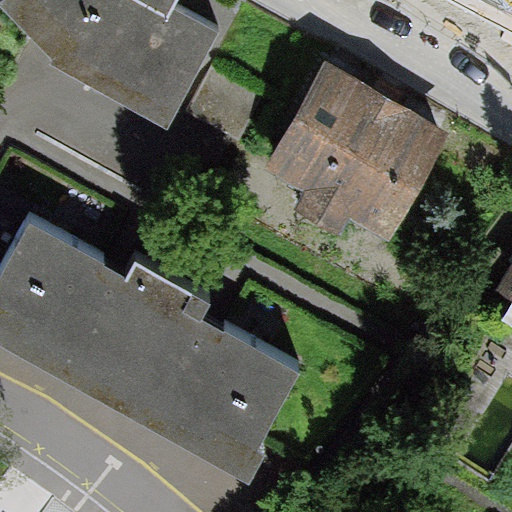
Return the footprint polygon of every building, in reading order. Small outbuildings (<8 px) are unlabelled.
[(168,122),(220,30),(176,5),(179,0),(1,0),(54,53),(50,63),(168,122)] [(454,131),(326,63),(263,181),(303,202),(294,220),(339,244),(350,224),(392,246),(454,131)] [(261,91),(216,67),(191,112),(237,136),(261,91)] [(30,217),(0,270),(0,335),(243,468),(300,365),(200,310),(209,294),(135,254),(126,269),(30,217)] [(511,261),(493,291),(510,302),(498,320),(511,328),(511,261)]
